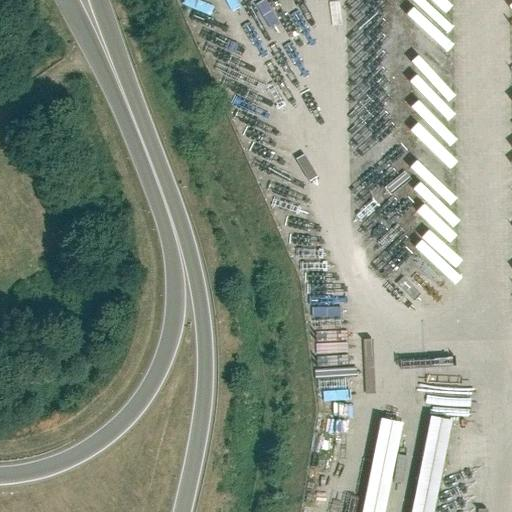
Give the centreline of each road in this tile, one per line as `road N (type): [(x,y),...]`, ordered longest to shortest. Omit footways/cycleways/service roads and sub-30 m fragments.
road 1 (motorway): [(181,243),(174,328),(143,399),(78,453),(0,473)]
road 2 (motorway): [(183,511),(209,365),(203,307),(181,243)]
road 3 (motorway): [(181,243),(106,47)]
